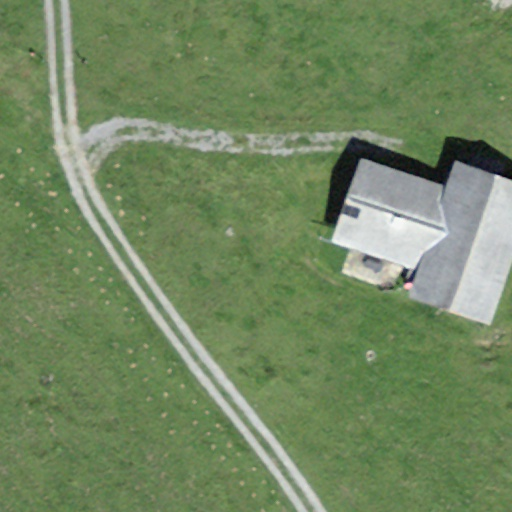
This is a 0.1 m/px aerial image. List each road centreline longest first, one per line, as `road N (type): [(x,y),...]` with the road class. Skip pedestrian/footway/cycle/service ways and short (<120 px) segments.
road 1 (track): [(56,0),(57,107),(80,179),(224,405),(303,511)]
road 2 (track): [(347,148),(254,154),(125,132),(80,179)]
